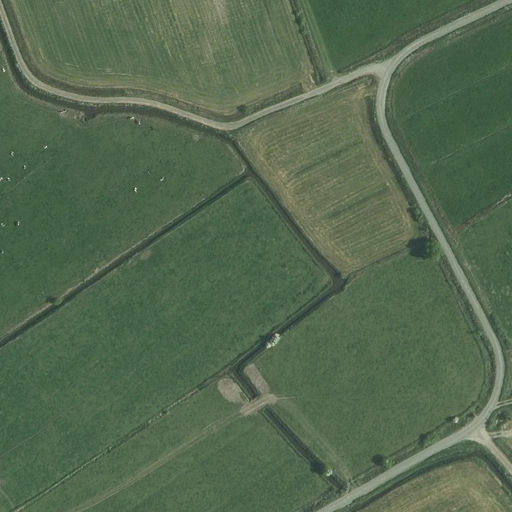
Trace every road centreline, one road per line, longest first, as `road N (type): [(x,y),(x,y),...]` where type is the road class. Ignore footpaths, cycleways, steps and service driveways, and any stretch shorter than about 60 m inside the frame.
road 1 (unclassified): [(475,426),(491,408),(500,363),(385,138),(376,97),(385,66),(411,44),(505,0)]
road 2 (track): [(385,66),(239,123),(209,126),(147,102),(34,84),(23,76),(0,9)]
road 3 (unclassified): [(327,511),(475,426)]
